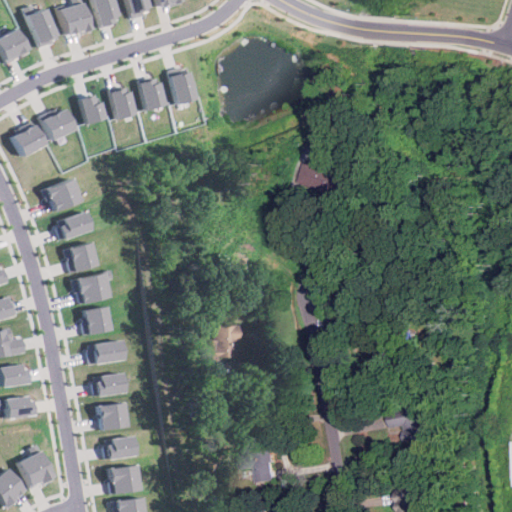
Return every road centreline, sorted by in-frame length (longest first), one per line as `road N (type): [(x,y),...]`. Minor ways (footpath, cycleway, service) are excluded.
road 1 (residential): [(0,175),(42,273),(79,511)]
road 2 (residential): [(236,0),(188,32),(50,72),(0,100)]
road 3 (residential): [(346,511),(312,296)]
